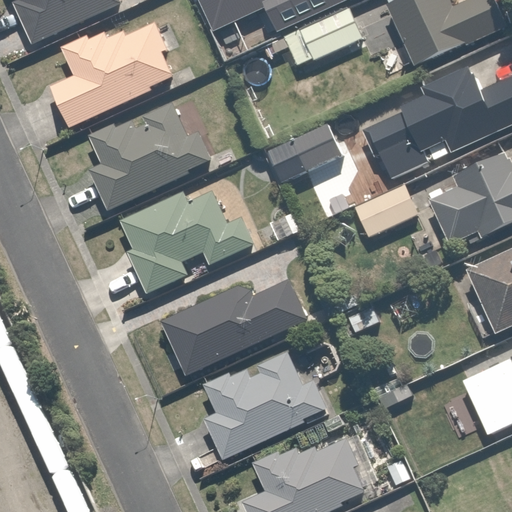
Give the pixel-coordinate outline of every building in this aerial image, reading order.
[(20,0),(21,1),(16,4),(34,44),(124,3),(122,0),(20,0)] [(199,0),(215,33),(283,2),(281,0),(199,0)] [(453,0),(401,0),(388,6),(417,70),(510,28),(497,0),(474,0),(457,8),(453,0)] [(365,40),(352,7),(284,35),(297,68),(365,40)] [(65,49),(77,76),(53,87),(72,129),(153,91),(152,88),(176,77),(165,54),(171,51),(158,23),(128,37),(126,32),(109,40),(106,35),(90,42),(89,38),(65,49)] [(511,128),(511,88),(488,99),(477,75),(475,76),(471,68),(425,88),(429,96),(405,107),(407,113),(370,130),(393,180),(431,163),(426,153),(447,143),(453,155),(511,128)] [(116,125),(91,137),(104,165),(91,171),(110,212),(192,175),(190,172),(215,161),(202,132),(190,137),(175,104),(146,117),(149,125),(137,130),(134,123),(119,130),(116,125)] [(343,156),(329,126),(270,153),(284,183),(343,156)] [(461,188),(431,201),(452,246),(481,233),(484,239),(511,225),(511,158),(509,153),(456,177),(461,188)] [(324,169),(321,170),(318,171),(315,173),(313,175),(311,178),(309,181),(308,184),(308,188),(308,191),(309,194),(310,197),(312,200),(315,202),(317,204),(320,206),(324,207),(327,207),(330,207),(333,206),(336,204),(339,203),(342,200),(344,198),(345,195),(346,191),(346,188),(346,185),(345,181),(344,178),(342,176),(340,173),(337,171),(334,170),(331,169),(327,169),(324,169)] [(409,186),(358,209),(371,238),(422,215),(409,186)] [(186,193),(123,222),(136,250),(130,253),(149,295),(190,276),(184,263),(205,254),(211,266),(257,245),(245,218),(230,225),(215,191),(191,202),(186,193)] [(511,251),(468,271),(497,333),(511,326),(511,251)] [(240,287),(162,323),(188,378),(311,321),(292,280),(257,296),(254,290),(240,287)] [(373,301),(346,316),(357,336),(384,321),(373,301)] [(332,409),(318,379),(306,384),(291,352),(260,366),(263,374),(252,378),(249,371),(233,379),(231,374),(206,386),(219,414),(205,420),(225,462),(308,424),(307,420),(332,409)] [(490,437),(511,426),(511,359),(464,382),(490,437)] [(279,454),(256,464),(268,492),(244,503),(248,511),(336,511),(346,508),(345,504),(368,493),(357,469),(361,467),(348,439),(319,452),(317,448),(300,455),(297,450),(281,458),(279,454)] [(411,478),(401,457),(382,465),(392,487),(411,478)]
